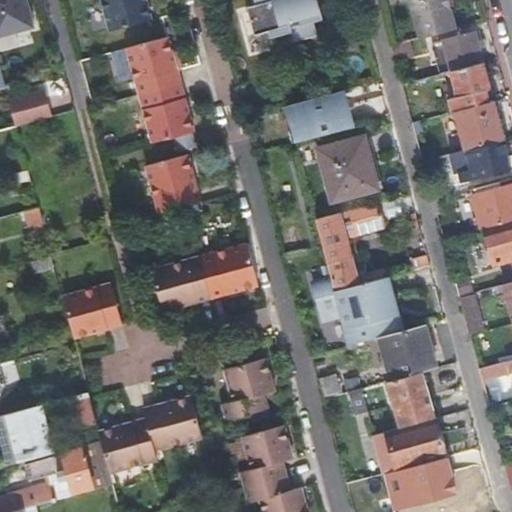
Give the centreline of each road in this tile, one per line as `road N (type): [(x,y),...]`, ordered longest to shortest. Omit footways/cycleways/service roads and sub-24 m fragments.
road 1 (residential): [(364,0),(501,511)]
road 2 (residential): [(152,363),(56,0)]
road 3 (residential): [(197,0),(285,327)]
road 4 (residential): [(285,327),(334,511)]
road 5 (residential): [(152,363),(285,327)]
